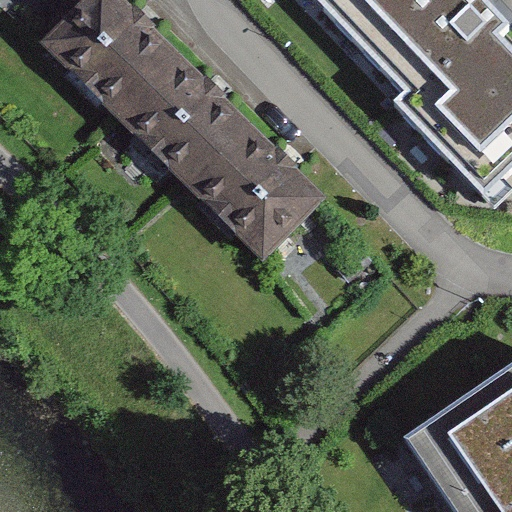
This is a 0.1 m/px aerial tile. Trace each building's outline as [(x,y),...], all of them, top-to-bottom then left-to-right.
[(124,0),(84,0),(41,44),(70,72),(64,78),(97,110),(102,104),(121,123),(184,58),(124,0)] [(42,0),(61,18),(79,0),(42,0)] [(496,13),(483,0),(326,0),(426,84),(406,103),(494,190),(511,171),(511,52),(502,42),(511,28),(496,13)] [(184,58),(121,123),(136,137),(126,147),(159,179),(168,170),(181,183),(245,117),(184,58)] [(245,117),(181,183),(202,204),(197,209),(232,243),(239,236),(263,261),(327,198),(245,117)] [(511,511),(511,382),(417,443),(461,511),(511,511)]
